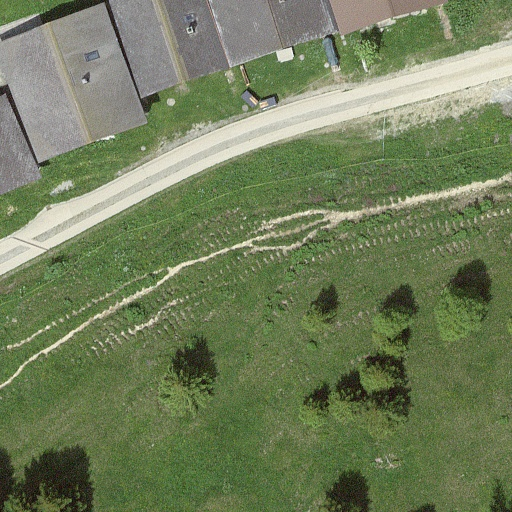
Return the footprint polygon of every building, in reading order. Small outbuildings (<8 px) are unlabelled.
[(202,0),(116,0),(143,83),(221,59),(202,0)] [(318,0),(220,0),(237,50),(326,21),(318,0)] [(338,0),(347,22),(409,0),(338,0)] [(101,1),(0,41),(0,47),(41,151),(145,110),(101,1)] [(0,182),(30,169),(0,101),(0,182)]
